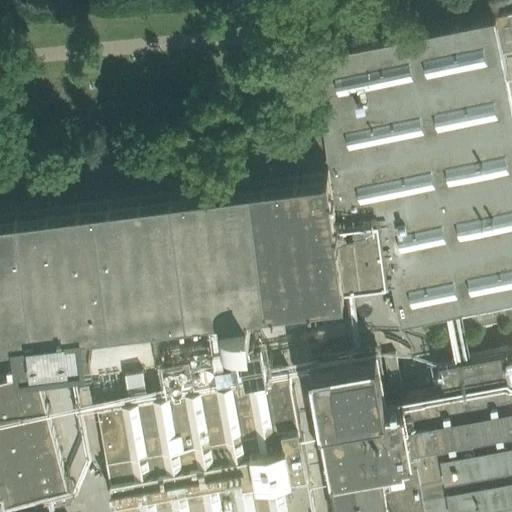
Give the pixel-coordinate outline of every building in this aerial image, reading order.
[(511,86),(504,47),(494,0),(493,0),(495,9),(318,45),(331,112),(0,154),(0,318),(20,316),(24,346),(88,338),(87,330),(206,315),(206,314),(254,308),(251,286),(393,268),(402,314),(461,302),(465,322),(511,312),(511,86)] [(511,0),(494,0),(504,47),(511,45),(511,0)] [(277,287),(278,297),(310,293),(309,283),(277,287)] [(511,343),(499,346),(441,356),(446,383),(406,390),(407,396),(388,399),(378,343),(312,355),(333,470),(334,470),(341,511),(427,511),(511,496),(511,343)] [(391,381),(402,379),(397,349),(386,352),(391,381)] [(0,373),(0,476),(9,511),(12,511),(73,497),(39,364),(0,373)] [(122,511),(316,511),(309,472),(310,472),(291,367),(148,393),(145,366),(127,368),(131,396),(99,402),(118,506),(120,506),(122,511)] [(9,511),(0,476),(0,511),(9,511)]
